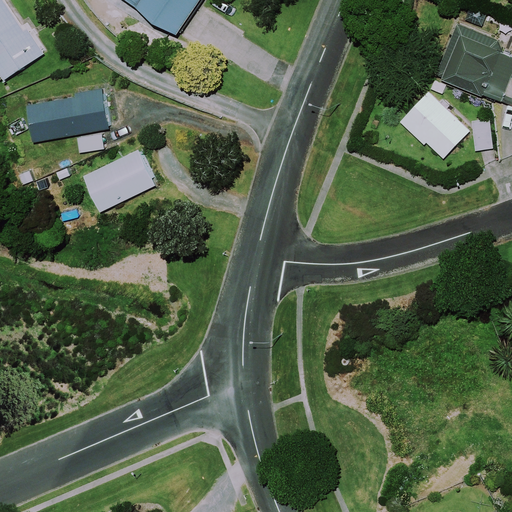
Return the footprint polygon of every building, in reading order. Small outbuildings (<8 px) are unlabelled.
[(47,53),(8,0),(0,0),(0,66),(10,80),(47,53)] [(132,0),(183,35),(206,0),(132,0)] [(511,19),(500,15),(494,32),(511,38),(511,19)] [(511,43),(461,24),(441,78),(511,104),(511,43)] [(117,128),(111,88),(79,94),(79,97),(32,105),(38,141),(117,128)] [(473,130),(433,92),(404,122),(444,160),(473,130)] [(495,125),(483,121),(474,146),(486,150),(495,125)] [(107,134),(81,139),(84,153),(110,148),(107,134)] [(163,184),(146,149),(88,177),(105,211),(163,184)]
